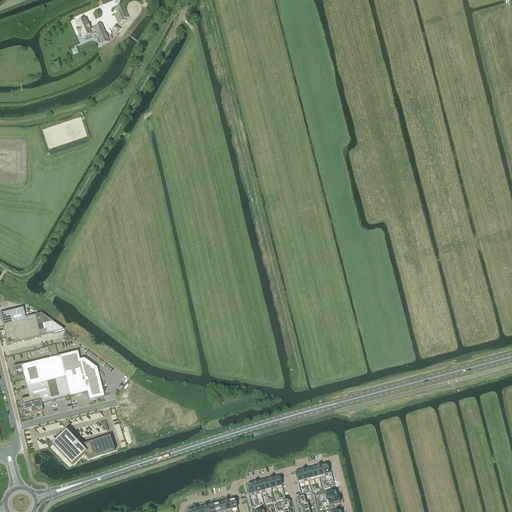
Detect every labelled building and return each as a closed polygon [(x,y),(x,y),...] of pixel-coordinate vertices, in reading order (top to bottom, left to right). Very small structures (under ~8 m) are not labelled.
[(122,5),(115,8),(118,14),(116,15),(120,24),(126,21),(126,19),(128,18),(122,5)] [(86,19),(76,23),(78,28),(77,29),(76,29),(78,35),(81,34),(83,39),(93,35),(92,34),(96,32),(102,46),(109,42),(101,25),(94,28),(94,29),(91,30),(86,19)] [(116,26),(112,30),(116,34),(118,32),(120,30),(118,28),(116,26)] [(23,309),(0,314),(0,316),(7,345),(63,331),(40,314),(25,318),(23,309)] [(21,367),(13,369),(15,379),(23,377),(29,399),(21,401),(25,416),(42,412),(40,405),(87,393),(89,401),(103,397),(96,369),(83,360),(79,361),(77,353),(21,367)] [(67,433),(54,445),(72,465),(83,454),(88,460),(115,451),(110,436),(80,446),(67,433)] [(327,465),(322,467),(324,478),(330,476),(329,472),(330,472),(329,470),(328,470),(327,465)] [(322,467),(316,468),(319,479),(324,478),(322,467)] [(316,468),(311,469),(314,480),(319,479),(316,468)] [(311,469),(306,471),(309,482),(314,480),(311,469)] [(306,471),(301,472),(304,483),(309,482),(306,471)] [(301,472),(295,473),(298,484),(304,483),(301,472)] [(279,477),(274,479),(277,490),(282,488),(279,477)] [(274,479),(269,480),(272,491),(271,489),(276,488),(277,490),(274,479)] [(269,480),(263,481),(266,492),(272,491),(269,480)] [(263,481),(258,483),(261,494),(266,492),(263,481)] [(258,483),(253,484),(256,495),(261,494),(258,483)] [(253,484),(248,486),(249,491),(248,491),(249,493),(250,497),(256,495),(253,484)] [(329,491),(323,492),(326,501),(338,498),(336,492),(330,494),(329,491)] [(304,496),(297,498),(299,506),(308,504),(308,503),(306,504),(304,496)] [(338,498),(326,501),(328,510),(334,508),(333,506),(340,504),(338,498)] [(289,500),(283,502),(285,509),(283,510),(291,508),(289,500)] [(229,501),(224,502),(226,511),(231,511),(232,511),(232,509),(229,501)]
